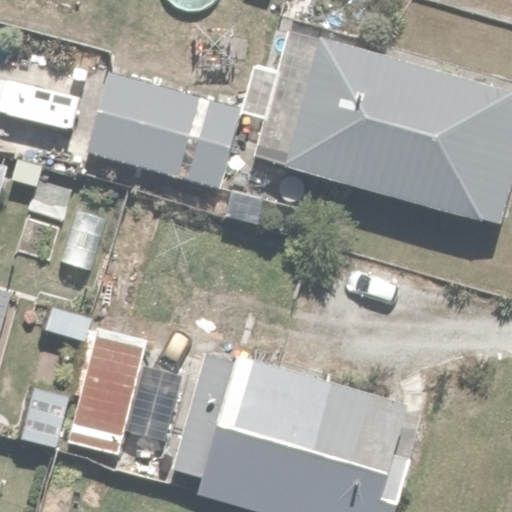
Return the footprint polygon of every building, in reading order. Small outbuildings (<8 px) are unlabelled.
[(511,129),(511,81),(323,25),(283,157),(486,217),(511,129)] [(215,176),(235,91),(108,61),(88,145),(215,176)] [(0,193),(11,154),(0,151),(0,193)] [(41,326),(86,335),(66,432),(122,443),(146,325),(92,314),(94,306),(47,296),(41,326)] [(388,511),(422,401),(232,344),(192,476),(312,511),(388,511)] [(60,441),(73,379),(31,370),(18,432),(60,441)]
